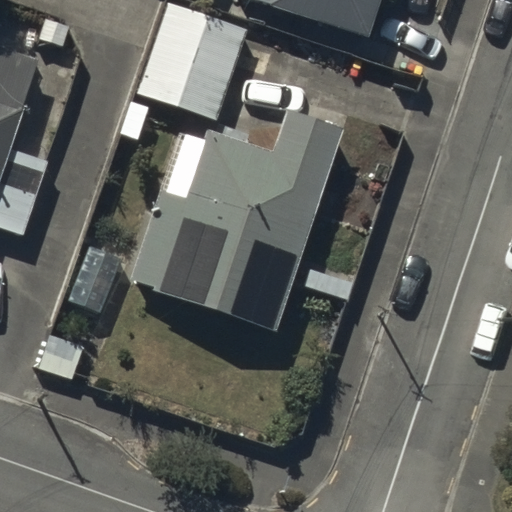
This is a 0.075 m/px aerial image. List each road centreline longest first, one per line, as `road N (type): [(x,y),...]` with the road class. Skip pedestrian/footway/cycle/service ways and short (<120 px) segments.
road 1 (residential): [(383,511),(511,111)]
road 2 (unclassified): [(163,511),(0,457)]
